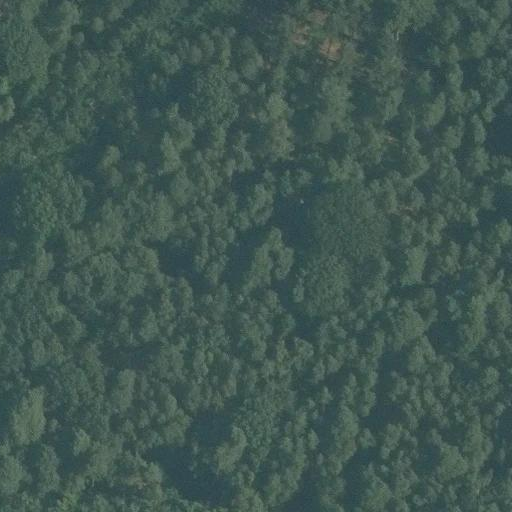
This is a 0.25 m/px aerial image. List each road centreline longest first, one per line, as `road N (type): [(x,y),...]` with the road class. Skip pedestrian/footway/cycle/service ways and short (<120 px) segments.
road 1 (track): [(120,84),(0,182)]
road 2 (track): [(221,0),(120,84)]
